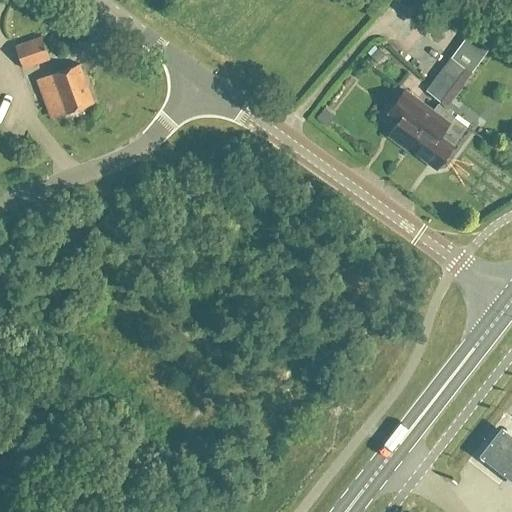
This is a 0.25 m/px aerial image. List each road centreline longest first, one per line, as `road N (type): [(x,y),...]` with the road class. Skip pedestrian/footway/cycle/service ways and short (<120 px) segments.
road 1 (unclassified): [(510,300),(204,75)]
road 2 (primary): [(345,511),(510,300)]
road 3 (unclassified): [(0,199),(127,150),(158,130),(204,75)]
road 4 (unclassified): [(204,75),(97,0)]
